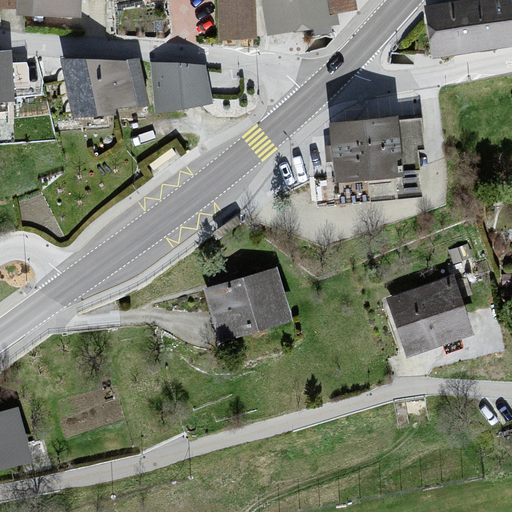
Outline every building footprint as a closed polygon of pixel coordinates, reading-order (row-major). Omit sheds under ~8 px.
[(0,0),(0,33),(67,35),(68,0),(0,0)] [(138,0),(141,15),(193,7),(192,0),(138,0)] [(219,1),(220,41),(253,40),(252,0),(219,1)] [(256,0),(263,49),(330,42),(328,28),(350,25),(346,0),(256,0)] [(511,0),(490,0),(414,12),(422,63),(511,49),(511,0)] [(62,77),(66,124),(132,119),(128,72),(62,77)] [(196,82),(144,83),(145,132),(240,130),(239,94),(196,95),(196,82)] [(316,140),(324,205),(409,195),(400,129),(316,140)] [(200,304),(209,343),(279,327),(270,288),(200,304)] [(383,318),(399,371),(465,351),(448,298),(383,318)] [(8,423),(0,425),(0,473),(20,468),(8,423)]
